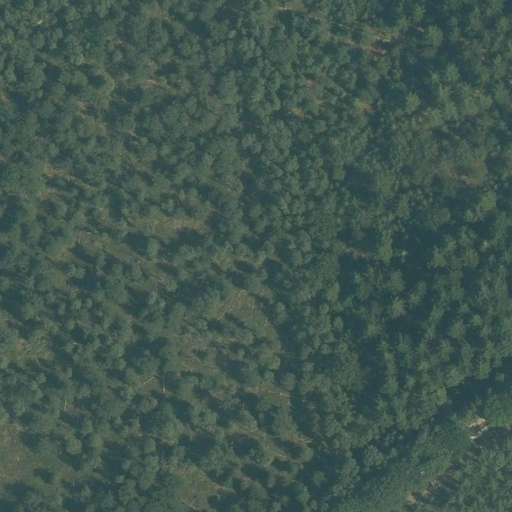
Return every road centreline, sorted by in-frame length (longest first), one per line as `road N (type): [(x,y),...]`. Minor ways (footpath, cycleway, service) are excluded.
road 1 (track): [(511,82),(259,0)]
road 2 (track): [(350,509),(511,394)]
